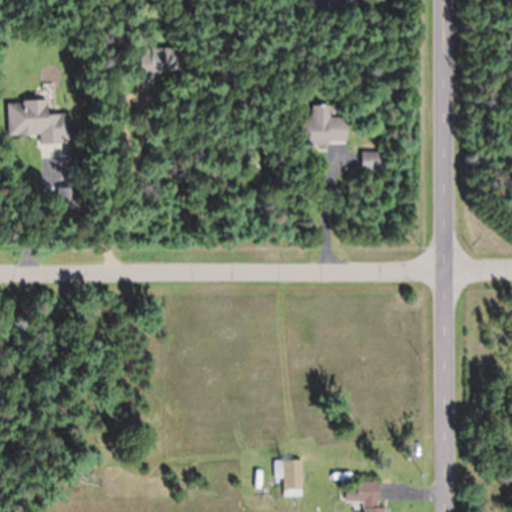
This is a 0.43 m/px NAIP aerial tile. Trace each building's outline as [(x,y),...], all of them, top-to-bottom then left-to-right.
[(179,49),(139,49),(139,75),(179,75),(179,49)] [(8,136),(39,135),(40,144),(74,143),(72,115),(47,116),(46,101),(6,103),(8,136)] [(346,145),(346,118),(330,118),(330,106),(311,106),(311,118),(297,118),(297,145),(346,145)] [(382,152),(360,152),(360,172),(382,172),(382,152)] [(77,210),(77,188),(56,188),(56,210),(77,210)] [(275,461),(275,495),(302,495),(302,461),(275,461)] [(378,483),(345,483),(345,504),(378,504),(378,483)]
